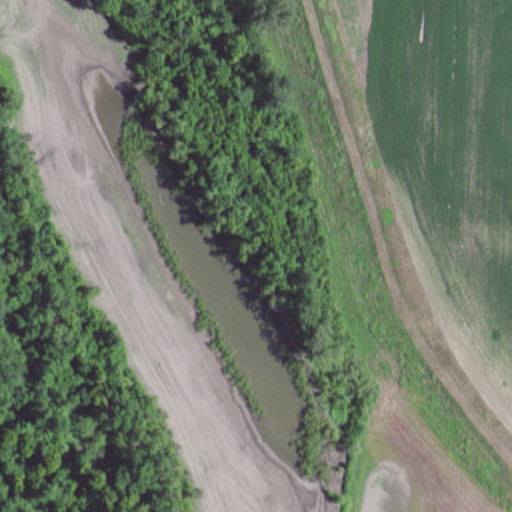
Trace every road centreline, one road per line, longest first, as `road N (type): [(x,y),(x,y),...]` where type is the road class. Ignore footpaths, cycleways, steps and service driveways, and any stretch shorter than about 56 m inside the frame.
road 1 (track): [(511,464),(445,382),(394,297),(310,0)]
road 2 (track): [(421,347),(366,422),(352,511)]
